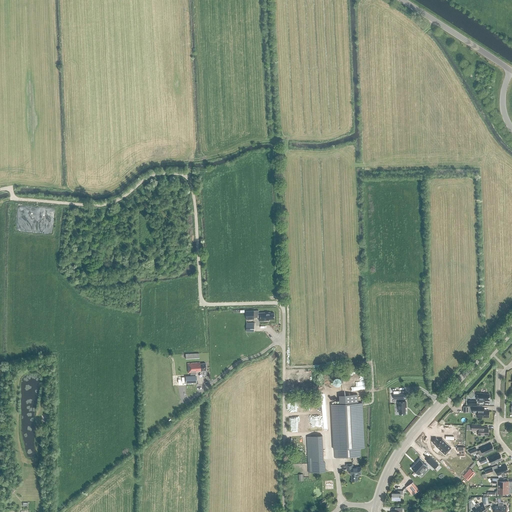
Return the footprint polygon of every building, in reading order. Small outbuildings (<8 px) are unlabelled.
[(267,319),(274,319),(274,314),(267,314),(267,313),(258,313),(259,321),(267,321),(267,319)] [(187,364),(188,373),(190,373),(190,375),(196,375),(195,372),(197,372),(197,371),(206,371),(205,364),(200,364),(199,363),(187,364)] [(337,379),(340,385),(347,381),(343,375),(337,379)] [(485,394),(482,394),(482,393),(477,393),(477,401),(483,401),(483,400),(489,401),(489,394),(485,394)] [(359,394),(341,395),(341,403),(359,402),(359,394)] [(399,410),(399,414),(405,414),(405,408),(406,407),(406,402),(398,402),(398,410),(399,410)] [(340,404),(332,404),(334,450),(335,450),(336,458),(361,457),(360,448),(364,448),(362,403),(358,403),(340,404)] [(478,413),(478,418),(482,418),(482,417),(489,417),(489,411),(484,410),(484,407),(472,407),(472,413),(478,413)] [(478,431),(478,436),(482,436),(482,435),(488,435),(488,429),(484,429),(484,425),(477,425),(472,425),(471,431),(476,431),(478,431)] [(451,434),(457,434),(457,440),(463,440),(463,428),(451,428),(451,434)] [(436,439),(432,443),(436,446),(445,455),(451,448),(448,444),(447,445),(446,443),(442,439),(440,442),(436,439)] [(494,450),(492,445),(488,446),(481,449),(483,455),(490,452),(494,450)] [(311,459),(323,458),(323,450),(311,450),(311,459)] [(498,461),(502,460),(500,454),(496,456),(496,455),(489,458),(491,465),(498,462),(498,461)] [(430,457),(426,461),(434,469),(438,464),(430,457)] [(420,459),(411,469),(419,475),(426,467),(427,466),(420,459)] [(308,464),(308,473),(325,472),(325,463),(308,464)] [(352,475),(352,481),(357,481),(357,475),(361,474),(361,467),(353,468),(353,464),(346,465),(347,471),(350,470),(350,475),(352,475)] [(502,467),(495,469),(498,476),(501,475),(502,477),(506,476),(505,473),(508,472),(506,466),(503,467),(502,467)] [(501,479),(492,478),(492,484),(498,484),(498,487),(508,488),(508,481),(504,481),(501,481),(501,479)] [(412,495),(418,490),(412,482),(406,487),(412,495)] [(392,500),(400,500),(401,494),(402,494),(403,491),(398,491),(398,492),(396,492),(396,493),(392,493),(392,496),(392,497),(392,500)] [(483,504),(480,506),(478,503),(476,504),(481,511),(487,511),(488,511),(483,504)]
